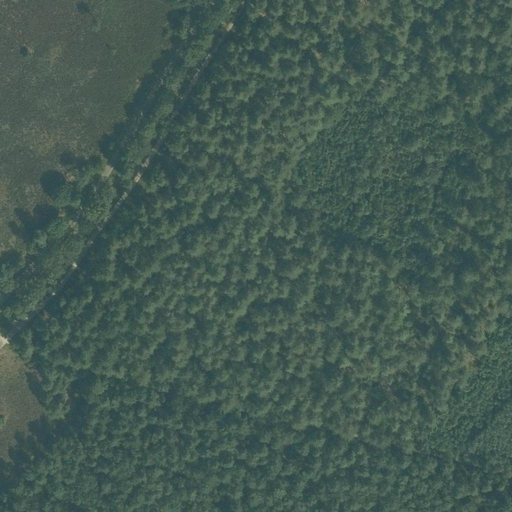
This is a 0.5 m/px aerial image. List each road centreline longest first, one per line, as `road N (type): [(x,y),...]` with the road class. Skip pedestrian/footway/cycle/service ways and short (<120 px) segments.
road 1 (track): [(511,470),(341,434),(0,339)]
road 2 (track): [(241,0),(74,262),(0,345)]
road 3 (unclassified): [(0,299),(83,207),(212,0)]
road 4 (track): [(511,98),(324,63),(245,0)]
